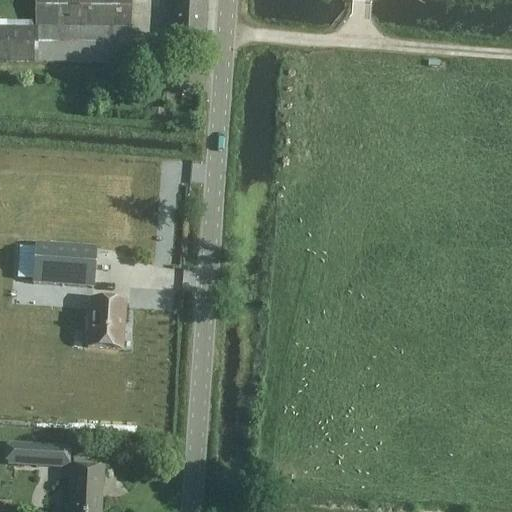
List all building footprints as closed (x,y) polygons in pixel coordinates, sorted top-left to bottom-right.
[(131,66),(131,0),(34,0),(35,29),(0,28),(0,64),(38,64),(38,65),(131,66)] [(170,0),(168,44),(204,46),(206,0),(170,0)] [(93,291),(96,249),(35,245),(32,287),(93,291)] [(87,350),(121,352),(124,304),(90,301),(87,350)] [(39,450),(15,449),(14,465),(38,466),(39,450)] [(67,511),(100,511),(103,471),(70,469),(67,511)]
